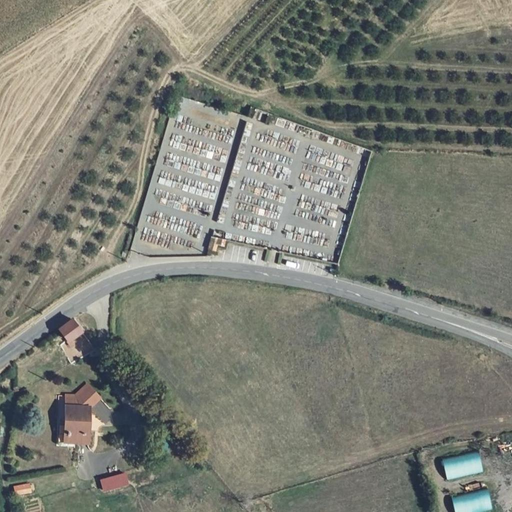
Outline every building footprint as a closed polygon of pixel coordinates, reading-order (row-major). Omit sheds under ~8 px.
[(224,239),(210,236),(206,251),(213,253),(215,246),(221,247),(224,239)] [(81,330),(73,317),(59,327),(66,339),(81,330)] [(87,410),(87,411),(98,402),(86,389),(75,399),(66,397),(64,407),(87,410)] [(64,407),(61,426),(55,425),(52,444),(54,446),(60,447),(62,445),(63,443),(82,445),(87,411),(87,410),(64,407)] [(447,480),(483,471),(478,451),(442,460),(447,480)] [(28,482),(14,487),(16,494),(30,490),(28,482)] [(453,511),(483,511),(492,511),(488,488),(451,495),(453,511)]
